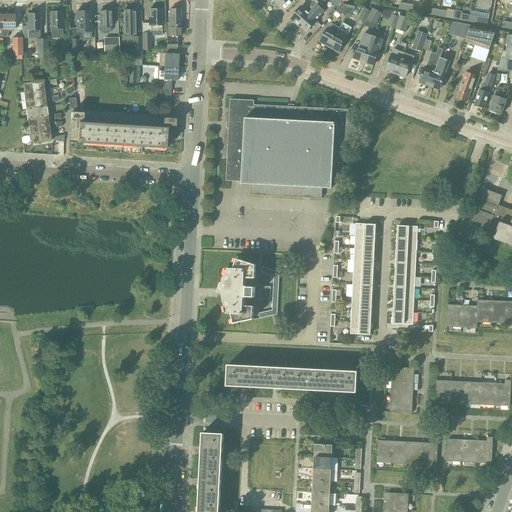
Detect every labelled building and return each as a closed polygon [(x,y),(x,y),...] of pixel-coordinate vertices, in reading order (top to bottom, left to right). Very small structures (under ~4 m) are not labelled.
[(298,26),(320,1),(319,0),(314,0),(313,2),(312,2),(308,6),(306,5),(302,9),(301,8),(290,19),(291,20),(291,21),(294,24),(295,24),(298,26)] [(323,11),(320,9),(324,4),(320,1),(298,26),(301,28),(301,30),(304,32),(305,32),(306,33),(311,27),(314,29),(318,23),(314,20),(323,11)] [(342,3),(335,12),(340,16),(347,8),(355,10),(357,5),(342,3)] [(364,23),(365,21),(370,12),(364,9),(358,19),(364,23)] [(372,9),(370,12),(365,21),(374,26),(381,14),(372,9)] [(135,36),(135,11),(122,12),(123,28),(123,36),(135,36)] [(161,36),(161,26),(161,11),(150,11),(150,17),(148,17),(148,26),(150,26),(150,32),(152,32),(152,36),(161,36)] [(166,43),(166,49),(177,48),(177,37),(180,37),(180,11),(169,11),(169,24),(165,24),(166,37),(167,37),(167,43),(166,43)] [(76,13),(76,29),(77,33),(81,33),(90,32),(90,12),(76,13)] [(111,28),(111,12),(99,12),(99,28),(101,28),(101,32),(110,32),(110,28),(111,28)] [(49,14),(50,29),(50,38),(61,38),(61,29),(62,29),(62,13),(49,14)] [(39,30),(39,15),(38,15),(38,14),(33,14),(33,15),(27,15),(27,24),(26,24),(26,31),(27,31),(27,39),(39,39),(39,30)] [(2,16),(2,30),(14,30),(14,15),(2,16)] [(398,18),(391,15),(387,27),(394,29),(398,18)] [(404,33),(409,20),(399,16),(395,29),(404,33)] [(345,39),(348,34),(352,28),(343,23),(339,29),(335,37),(329,48),(332,49),(332,51),(336,53),(337,52),(338,53),(345,39)] [(466,40),(471,26),(460,24),(452,23),(448,34),(466,40)] [(326,46),(329,48),(335,37),(339,29),(332,25),(329,30),(327,29),(320,43),(321,43),(321,44),(324,46),(326,46)] [(466,40),(465,42),(489,51),(494,38),(496,31),(471,26),(466,40)] [(364,32),(359,44),(353,59),(363,63),(373,36),(364,32)] [(421,51),(426,35),(418,32),(412,49),(421,51)] [(151,50),(151,33),(142,33),(142,50),(151,50)] [(374,35),(373,36),(363,63),(373,66),(383,39),(377,36),(374,35)] [(142,50),(141,37),(133,37),(133,51),(142,50)] [(21,39),(12,39),(12,56),(13,56),(13,60),(21,60),(21,56),(22,56),(21,39)] [(36,39),(37,58),(47,58),(47,39),(36,39)] [(79,40),(71,40),(71,56),(79,56),(79,41),(79,40)] [(118,40),(103,40),(104,52),(118,52),(118,40)] [(177,48),(166,49),(163,50),(156,50),(155,54),(159,54),(159,67),(178,68),(178,55),(177,55),(177,48)] [(429,86),(439,58),(441,55),(443,50),(438,48),(436,54),(431,52),(425,68),(420,83),(421,85),(425,86),(426,85),(429,86)] [(396,74),(403,54),(393,50),(391,56),(386,71),(387,71),(388,73),(391,74),(392,73),(396,74)] [(142,59),(142,58),(142,51),(131,52),(131,60),(130,60),(130,66),(136,66),(142,66),(141,59),(142,59)] [(414,57),(403,54),(396,74),(399,76),(400,77),(403,78),(404,77),(405,78),(410,63),(411,64),(414,57)] [(439,58),(429,86),(433,88),(433,89),(437,90),(438,90),(439,90),(444,75),(449,62),(439,58)] [(158,80),(160,81),(159,88),(170,89),(171,81),(177,81),(178,68),(159,67),(158,67),(158,72),(158,80)] [(462,83),(457,98),(458,99),(460,100),(461,100),(467,101),(474,83),(474,81),(472,80),(473,76),(465,73),(462,83)] [(495,77),(488,74),(484,86),(483,85),(481,91),(479,91),(474,105),(484,109),(491,88),(495,77)] [(65,78),(66,86),(73,85),(72,77),(65,78)] [(23,93),(44,90),(43,82),(22,84),(23,93)] [(501,115),(509,92),(497,87),(489,110),(501,115)] [(44,90),(23,93),(25,101),(45,99),(44,90)] [(45,99),(25,101),(26,110),(46,107),(45,99)] [(227,161),(226,181),(230,182),(242,182),(242,184),(249,185),(251,185),(251,195),(263,196),(269,196),(303,198),(308,198),(321,199),(322,188),(331,189),(333,163),(342,164),(343,164),(343,153),(350,153),(352,111),(345,110),(292,108),(287,107),(247,105),(247,101),(230,100),(229,108),(227,161)] [(46,107),(26,110),(27,118),(47,116),(46,107)] [(77,143),(139,147),(165,149),(167,126),(175,126),(175,119),(163,119),(163,128),(82,123),(83,114),(71,113),(71,120),(79,120),(77,143)] [(47,116),(27,118),(28,127),(48,124),(47,116)] [(48,124),(28,127),(29,135),(50,132),(48,124)] [(50,132),(29,135),(30,144),(51,141),(50,132)] [(493,240),(511,247),(511,211),(497,206),(501,196),(502,196),(483,189),(478,203),(479,203),(477,209),(476,209),(470,224),(471,224),(472,224),(488,230),(489,231),(490,228),(496,230),(493,240)] [(464,213),(461,221),(467,224),(470,215),(464,213)] [(355,236),(375,237),(375,225),(355,224),(355,236)] [(397,238),(417,239),(417,227),(397,226),(397,238)] [(355,236),(354,249),(374,250),(375,237),(355,236)] [(397,238),(396,251),(416,252),(417,239),(397,238)] [(374,262),(374,250),(354,249),(354,261),(374,262)] [(416,252),(396,251),(395,263),(415,264),(416,252)] [(226,270),(219,292),(221,292),(225,313),(231,313),(232,320),(235,319),(236,324),(253,320),(253,307),(242,306),(243,298),(245,298),(246,287),(243,286),(244,278),(255,279),(255,266),(239,260),(237,265),(235,264),(233,270),(226,270)] [(354,261),(353,273),(373,274),(374,262),(354,261)] [(395,263),(395,275),(415,276),(415,264),(395,263)] [(272,311),(258,314),(259,319),(277,315),(279,273),(262,267),(260,272),(273,277),(272,311)] [(372,286),(373,274),(353,273),(352,285),(372,286)] [(394,287),(414,288),(415,276),(395,275),(394,287)] [(352,285),(352,298),(372,299),(372,286),(352,285)] [(254,298),(255,288),(246,287),(245,298),(254,298)] [(260,287),(260,299),(270,299),(270,287),(260,287)] [(394,287),(394,300),(414,301),(414,288),(394,287)] [(371,311),(372,299),(352,298),(351,310),(371,311)] [(394,300),(393,312),(413,313),(414,301),(394,300)] [(477,301),(477,309),(477,320),(482,320),(482,323),(491,323),(492,320),(491,320),(492,304),(484,303),(484,301),(477,301)] [(506,321),(507,305),(499,304),(499,302),(492,301),(492,304),(491,320),(492,320),(497,321),(497,324),(506,324),(506,321)] [(462,328),(462,325),(462,308),(456,308),(456,306),(447,305),(446,324),(453,325),(452,327),(462,328)] [(462,325),(467,325),(467,328),(476,329),(477,320),(477,309),(471,309),(471,307),(462,306),(462,308),(462,325)] [(351,310),(350,322),(370,323),(371,311),(351,310)] [(413,313),(393,312),(392,324),(412,325),(413,313)] [(347,322),(347,327),(350,328),(350,334),(370,335),(370,323),(350,322),(347,322)] [(226,387),(259,388),(260,367),(227,365),(226,387)] [(292,369),(260,367),(259,388),(291,390),(292,369)] [(394,383),(410,384),(411,376),(413,376),(413,372),(414,369),(394,368),(394,372),(394,374),(391,374),(391,383),(394,383)] [(291,390),(324,392),(325,370),(292,369),(291,390)] [(325,370),(324,392),(356,393),(357,372),(325,370)] [(495,386),(495,403),(500,403),(500,406),(509,407),(511,381),(504,380),(504,386),(502,386),(502,384),(495,384),(495,386)] [(451,384),(443,384),(443,381),(436,381),(435,400),(441,400),(441,403),(450,404),(450,401),(451,384)] [(451,382),(451,384),(450,401),(456,401),(456,404),(465,404),(465,402),(466,385),(465,385),(457,384),(458,382),(451,382)] [(390,398),(393,398),(410,398),(410,390),(412,391),(413,384),(410,384),(394,383),(393,389),(390,389),(390,398)] [(481,386),(480,386),(472,385),(472,383),(466,383),(465,385),(466,385),(465,402),(471,402),(471,405),(480,405),(480,402),(481,386)] [(480,383),(480,386),(481,386),(480,402),(485,403),(485,405),(494,406),(495,403),(495,386),(487,386),(487,384),(480,383)] [(390,404),(389,413),(409,414),(409,405),(412,405),(412,398),(410,398),(393,398),(393,404),(390,404)] [(202,433),(200,466),(221,467),(223,434),(202,433)] [(476,461),(482,461),(482,464),(491,464),(492,438),(486,438),(486,443),(483,443),(483,442),(477,441),(477,444),(476,461)] [(422,444),(422,446),(421,463),(427,463),(427,466),(436,466),(437,440),(431,440),(431,446),(428,446),(428,444),(422,444)] [(447,440),(446,459),(452,459),(452,462),(461,462),(461,460),(462,443),(454,443),(454,440),(447,440)] [(377,441),(376,460),(383,461),(382,464),(392,464),(392,461),(392,445),(384,444),(384,442),(377,441)] [(462,441),(462,443),(461,460),(467,460),(467,463),(476,463),(476,461),(477,444),(468,443),(468,441),(462,441)] [(406,465),(406,462),(407,445),(399,445),(399,442),(392,442),(392,445),(392,461),(397,461),(397,464),(406,465)] [(407,445),(406,462),(412,462),(412,465),(421,466),(421,463),(422,446),(413,446),(414,443),(407,443),(407,445)] [(314,445),(314,457),(331,458),(332,446),(314,445)] [(313,469),(330,470),(331,458),(314,457),(313,469)] [(360,470),(361,460),(355,460),(349,459),(349,466),(355,466),(355,469),(360,470)] [(220,499),(221,467),(200,466),(198,498),(220,499)] [(313,469),(312,481),(330,482),(330,470),(313,469)] [(329,494),(330,482),(312,481),(312,493),(329,494)] [(312,493),(311,505),(329,506),(329,494),(312,493)] [(408,495),(388,494),(388,502),(386,502),(385,508),(407,509),(404,509),(405,504),(407,504),(408,495)] [(218,511),(220,499),(198,498),(197,511),(218,511)]
